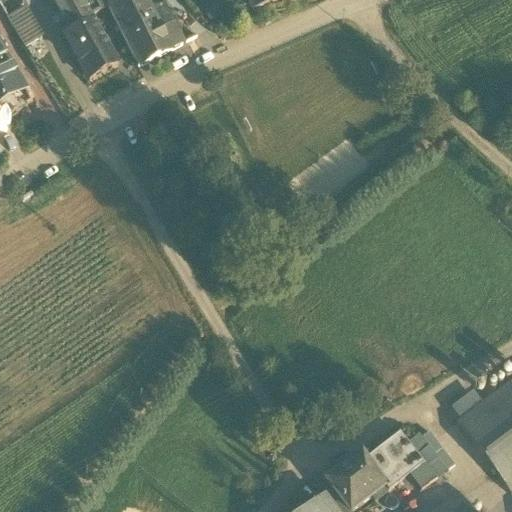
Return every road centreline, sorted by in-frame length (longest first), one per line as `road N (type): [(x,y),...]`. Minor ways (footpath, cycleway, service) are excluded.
road 1 (residential): [(0,187),(149,94),(356,0)]
road 2 (track): [(337,7),(511,175)]
